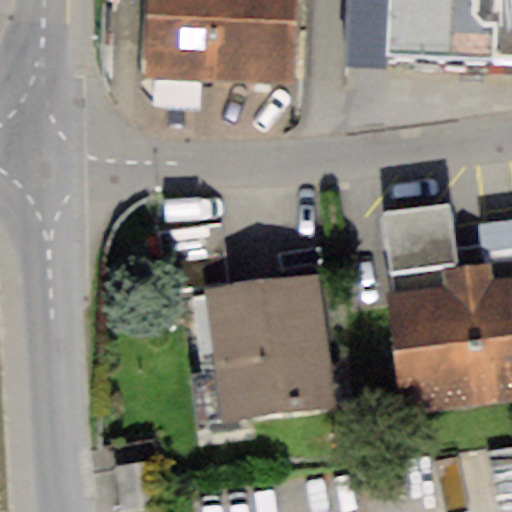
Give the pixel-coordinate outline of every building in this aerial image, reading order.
[(149,0),(145,74),(288,81),(292,0),(149,0)] [(511,0),(390,0),(388,56),(511,61),(511,0)] [(380,212),(391,294),(441,287),(439,271),(458,268),(450,203),(380,212)] [(511,219),(477,224),(482,265),(489,264),(491,283),(511,280),(511,219)] [(215,229),(155,237),(162,290),(221,282),(215,229)] [(391,294),(384,295),(401,418),(511,403),(511,280),(491,283),(489,264),(482,265),(458,268),(439,271),(441,287),(391,294)] [(316,277),(204,289),(219,420),(331,407),(316,277)] [(159,463),(119,469),(125,511),(147,511),(167,509),(159,463)]
